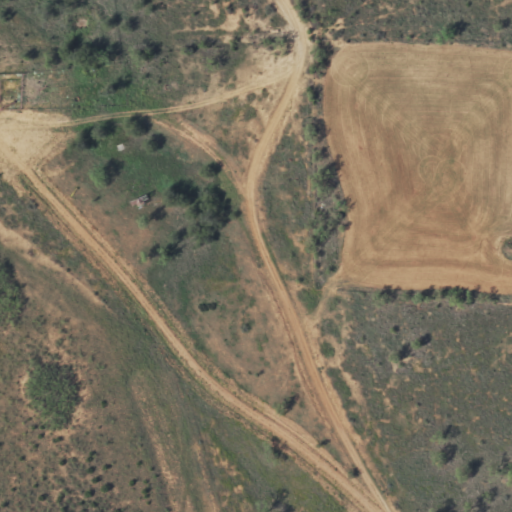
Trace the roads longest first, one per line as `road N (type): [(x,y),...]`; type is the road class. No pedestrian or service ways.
road 1 (residential): [(346,478),(274,458),(202,401),(0,171),(2,118),(141,112),(254,185)]
road 2 (residential): [(358,511),(330,401),(254,272),(254,185),(295,113),(273,0)]
